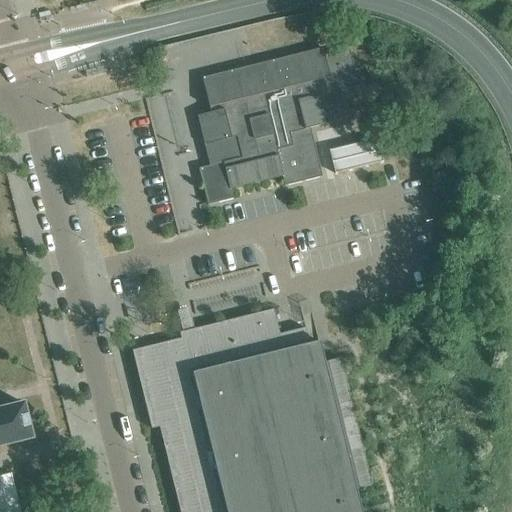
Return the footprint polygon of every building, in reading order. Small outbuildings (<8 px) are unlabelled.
[(209,165),(198,168),(207,204),(232,198),(230,189),(282,176),(284,185),(321,176),(321,175),(309,128),(333,122),(333,121),(332,121),(326,94),(358,86),(349,49),(324,55),(322,47),(201,77),(210,112),(196,115),(209,165)] [(182,329),(194,326),(189,306),(177,309),(182,329)] [(309,343),(305,327),(304,328),(279,334),(273,309),(272,308),(253,313),(254,316),(238,320),(237,317),(235,317),(236,320),(220,324),(219,321),(218,322),(218,325),(202,329),(201,326),(200,326),(200,329),(195,331),(183,334),(184,340),(169,343),(169,341),(167,341),(168,344),(153,347),(152,345),(151,346),(151,348),(135,352),(141,375),(138,376),(138,377),(141,376),(143,385),(140,385),(151,428),(161,426),(165,445),(163,445),(163,447),(166,447),(171,465),(168,466),(174,488),(176,488),(181,506),(178,507),(179,509),(181,509),(181,511),(360,511),(360,509),(355,488),(372,484),(340,357),(323,361),(321,353),(318,341),(309,343)] [(0,445),(31,438),(22,402),(0,407),(0,445)] [(19,511),(11,473),(0,475),(0,511),(19,511)]
